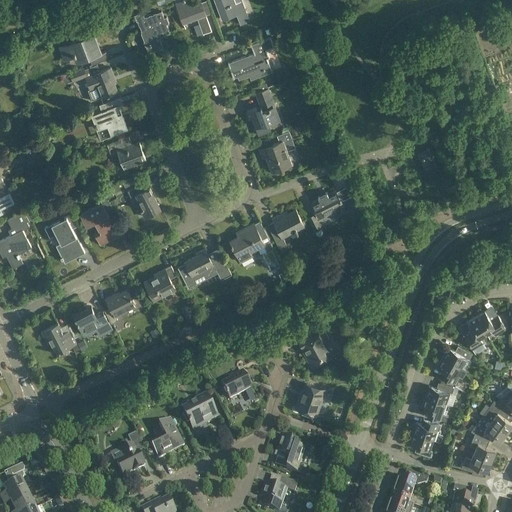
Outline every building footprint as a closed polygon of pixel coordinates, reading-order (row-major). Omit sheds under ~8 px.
[(211,30),(201,2),(190,6),(187,0),(185,0),(176,4),(178,10),(184,24),(197,18),(203,33),(211,30)] [(241,0),(214,0),(222,20),(237,14),(241,24),(250,21),(242,1),(241,0)] [(159,36),(170,32),(167,24),(169,23),(167,17),(164,18),(162,11),(145,18),(142,11),(134,14),(137,21),(138,20),(142,33),(141,33),(149,53),(161,49),(162,53),(165,52),(159,36)] [(125,25),(121,14),(115,16),(119,27),(125,25)] [(92,64),(92,65),(97,63),(108,59),(106,51),(101,53),(94,34),(60,47),(65,61),(75,57),(77,63),(90,58),(92,64)] [(254,54),(229,64),(234,77),(238,76),(239,79),(250,76),(251,79),(262,75),(261,71),(263,70),(263,71),(271,68),(267,58),(269,57),(266,49),(274,47),(270,37),(269,38),(270,38),(252,45),(252,44),(251,45),(254,54)] [(87,76),(85,69),(84,67),(70,73),(62,76),(65,83),(72,80),(73,81),(87,76)] [(111,68),(92,75),(93,76),(86,78),(90,88),(87,89),(91,100),(117,91),(112,78),(114,77),(111,68)] [(273,88),(275,93),(284,89),(283,84),(273,88)] [(261,104),(246,110),(249,118),(252,117),(256,127),(259,135),(272,130),(269,122),(272,121),(277,119),(278,119),(273,106),(276,105),(270,87),(268,87),(256,92),(261,104)] [(102,111),(91,115),(97,131),(108,127),(111,136),(128,129),(122,113),(118,115),(115,107),(123,105),(120,97),(99,105),(102,111)] [(262,158),(267,157),(273,172),(292,165),(286,151),(296,148),(290,131),(277,135),(280,142),(264,148),(259,150),(262,158)] [(146,161),(139,142),(132,145),(129,137),(114,142),(117,151),(124,169),(146,161)] [(418,154),(427,171),(437,166),(428,149),(418,154)] [(143,208),(141,209),(145,217),(160,210),(149,188),(144,191),(140,185),(128,191),(131,198),(136,195),(143,208)] [(320,199),(312,203),(314,206),(320,218),(335,210),(338,217),(347,212),(344,206),(341,200),(352,195),(348,186),(336,192),(335,191),(328,195),(327,193),(319,197),(320,199)] [(0,215),(3,214),(0,210),(14,202),(6,187),(0,189),(0,215)] [(77,199),(73,192),(67,195),(71,202),(77,199)] [(101,203),(80,214),(86,226),(94,222),(99,231),(94,233),(95,236),(96,235),(101,244),(118,235),(107,212),(113,209),(106,196),(100,200),(101,203)] [(281,217),(280,215),(273,218),(275,222),(268,225),(279,248),(287,244),(283,236),(295,230),(297,234),(299,233),(298,232),(306,228),(297,209),(281,217)] [(11,235),(0,241),(0,250),(3,257),(7,255),(13,268),(23,263),(19,254),(32,247),(23,230),(30,226),(27,222),(29,220),(24,210),(7,219),(12,228),(8,230),(11,235)] [(79,225),(73,213),(44,227),(50,238),(56,234),(60,242),(56,245),(61,256),(61,257),(62,259),(63,259),(65,263),(86,253),(73,228),(79,225)] [(315,214),(309,217),(318,236),(324,233),(315,214)] [(260,220),(254,224),(237,233),(238,237),(231,241),(241,261),(252,255),(250,251),(264,244),(267,250),(274,247),(260,220)] [(188,288),(197,283),(194,279),(204,274),(206,279),(218,272),(222,279),(232,274),(223,256),(212,262),(205,249),(196,253),(197,255),(185,262),(186,263),(178,267),(188,288)] [(176,290),(173,284),(171,280),(177,276),(172,266),(159,273),(160,275),(145,282),(155,301),(176,290)] [(289,279),(285,271),(279,274),(283,282),(289,279)] [(110,307),(105,310),(111,323),(118,320),(116,316),(136,306),(128,290),(115,297),(114,295),(106,299),(110,307)] [(110,325),(103,311),(96,314),(92,306),(75,315),(85,335),(96,330),(100,338),(114,331),(110,325)] [(192,311),(184,315),(188,322),(196,319),(192,311)] [(485,311),(475,316),(486,333),(492,330),(495,335),(506,328),(498,315),(490,320),(485,311)] [(464,336),(460,338),(464,342),(467,340),(472,349),(475,354),(486,348),(483,342),(480,337),(486,333),(475,316),(466,322),(472,331),(464,336)] [(48,329),(41,332),(48,344),(51,342),(57,354),(71,347),(72,347),(76,353),(80,351),(77,344),(69,331),(64,334),(61,328),(59,323),(48,329)] [(160,333),(157,328),(150,331),(153,337),(160,333)] [(325,348),(319,336),(313,339),(310,332),(297,338),(302,348),(304,347),(315,366),(332,357),(327,347),(325,348)] [(78,343),(82,350),(87,348),(83,340),(78,343)] [(448,347),(442,357),(461,368),(465,370),(470,361),(469,360),(472,354),(457,346),(454,351),(448,347)] [(465,370),(461,368),(442,357),(437,366),(445,371),(441,378),(454,385),(459,377),(462,379),(467,371),(465,370)] [(230,400),(249,390),(251,389),(242,371),(234,375),(235,377),(222,384),(230,400)] [(325,389),(307,383),(302,398),(300,398),(297,408),(315,414),(319,402),(320,403),(325,389)] [(429,385),(425,396),(447,404),(450,393),(452,393),(454,388),(437,383),(436,388),(429,385)] [(502,396),(497,402),(507,412),(511,408),(511,390),(511,389),(502,396)] [(182,411),(184,415),(193,430),(218,417),(206,395),(196,400),(197,403),(182,411)] [(447,404),(425,396),(421,407),(429,409),(427,415),(446,422),(448,415),(446,415),(447,411),(445,410),(447,404)] [(490,406),(483,415),(491,421),(506,432),(511,424),(511,422),(510,421),(504,416),(507,412),(497,402),(494,400),(490,406)] [(170,419),(159,425),(166,440),(159,444),(157,440),(150,443),(158,459),(184,446),(170,419)] [(416,422),(412,433),(433,440),(440,442),(443,435),(440,434),(441,431),(439,430),(441,425),(425,419),(423,424),(421,424),(416,422)] [(500,441),(506,432),(491,421),(487,426),(482,422),(478,427),(475,425),(471,431),(475,434),(487,440),(490,435),(492,436),(500,441)] [(131,445),(128,447),(121,451),(125,459),(116,463),(123,476),(145,466),(138,453),(145,450),(137,433),(128,437),(131,445)] [(430,450),(433,440),(412,433),(409,443),(417,446),(415,452),(430,457),(433,451),(430,450)] [(475,434),(470,446),(476,448),(473,454),(491,461),(496,450),(486,446),(484,446),(487,440),(475,434)] [(306,448),(299,446),(301,442),(282,435),(279,444),(280,445),(278,452),(276,452),(274,457),(288,461),(286,469),(300,474),(303,465),(300,465),(306,448)] [(118,452),(117,451),(116,451),(115,452),(114,452),(113,453),(112,454),(112,455),(112,456),(112,457),(112,459),(113,459),(114,460),(115,461),(116,461),(117,461),(118,461),(119,460),(120,460),(121,459),(121,458),(122,457),(122,456),(121,455),(121,454),(120,453),(120,452),(119,452),(118,452)] [(487,471),(491,461),(473,454),(471,459),(465,457),(461,468),(472,471),(474,466),(487,471)] [(6,493),(0,496),(0,497),(2,501),(26,489),(21,480),(23,479),(23,476),(22,473),(24,472),(24,470),(23,468),(28,466),(26,462),(22,464),(3,473),(9,485),(3,488),(6,493)] [(397,475),(393,486),(412,493),(414,487),(426,483),(428,478),(406,471),(404,477),(397,475)] [(279,511),(283,499),(287,490),(295,492),(298,483),(272,475),(269,483),(265,482),(261,496),(265,497),(263,506),(279,511)] [(45,488),(52,484),(49,478),(42,481),(45,488)] [(408,503),(412,493),(393,486),(390,497),(408,503)] [(455,493),(452,504),(471,509),(474,498),(476,498),(477,491),(454,486),(453,493),(455,493)] [(2,501),(4,505),(11,502),(13,507),(30,499),(26,489),(2,501)] [(161,501),(160,498),(140,508),(142,511),(175,511),(168,497),(161,501)] [(390,497),(386,508),(398,511),(411,511),(413,505),(408,503),(390,497)] [(28,511),(35,509),(30,499),(13,507),(15,511),(28,511)]
